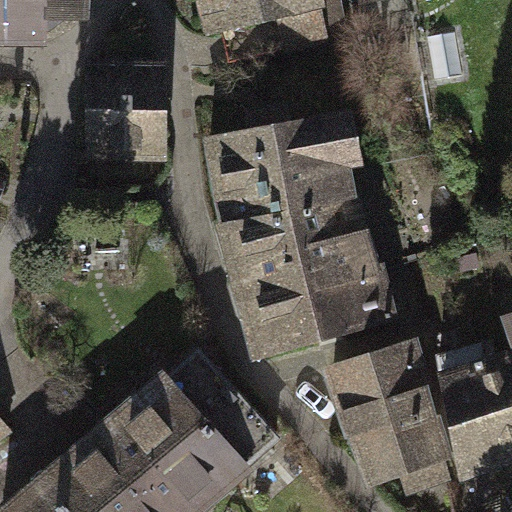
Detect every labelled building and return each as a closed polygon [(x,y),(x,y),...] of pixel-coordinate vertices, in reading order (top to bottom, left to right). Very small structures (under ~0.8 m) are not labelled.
[(101,0),(0,0),(0,41),(52,39),(52,4),(101,2),(101,0)] [(198,0),(207,35),(329,11),(327,0),(198,0)] [(508,0),(385,0),(391,28),(509,4),(508,0)] [(170,58),(90,57),(88,158),(168,159),(170,58)] [(221,219),(370,164),(360,108),(204,136),(221,219)] [(236,284),(384,240),(370,164),(221,219),(236,284)] [(236,284),(260,363),(404,320),(384,240),(236,284)] [(328,369),(373,488),(458,462),(435,374),(425,339),(328,369)] [(511,469),(511,355),(435,374),(458,462),(466,488),(511,469)] [(217,511),(257,476),(159,372),(63,460),(110,511),(217,511)] [(0,424),(0,441),(8,435),(0,424)] [(110,511),(63,460),(5,511),(110,511)]
